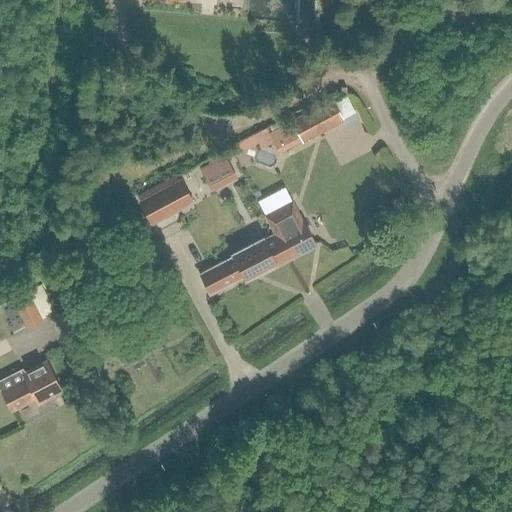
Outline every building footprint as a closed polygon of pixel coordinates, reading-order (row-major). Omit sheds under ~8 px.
[(291,123),(302,142),(303,144),(345,121),(333,101),(291,123)] [(226,158),(198,173),(208,191),(235,176),(226,158)] [(194,204),(181,179),(138,202),(151,226),(194,204)] [(315,245),(298,214),(292,202),(264,216),(273,234),(275,236),(287,259),(315,245)] [(275,236),(273,234),(264,238),(263,237),(232,253),(234,257),(201,275),(211,294),(257,270),(260,274),(287,259),(275,236)] [(28,287),(12,296),(27,326),(44,318),(28,287)] [(0,381),(0,389),(1,392),(10,410),(35,397),(38,402),(64,388),(50,360),(25,373),(23,370),(0,381)]
